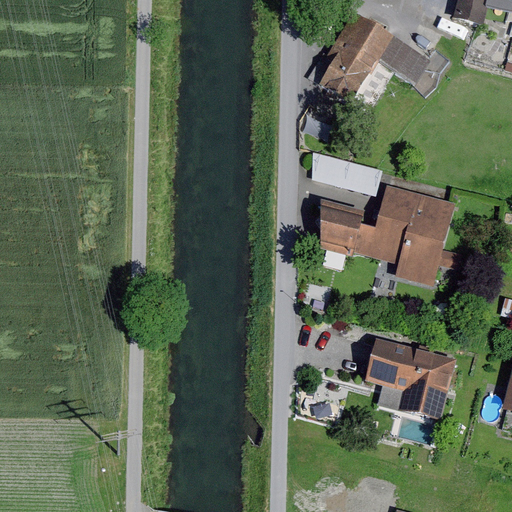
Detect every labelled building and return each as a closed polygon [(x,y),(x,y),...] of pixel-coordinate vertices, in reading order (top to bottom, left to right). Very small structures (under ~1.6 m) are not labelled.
[(511,0),(469,0),(467,15),(511,23),(511,0)] [(405,39),(359,14),(333,63),(379,88),(405,39)] [(316,151),(314,177),(337,178),(339,152),(316,151)] [(458,203),(396,187),(380,250),(442,265),(458,203)] [(453,358),(383,341),(372,384),(443,401),(453,358)]
